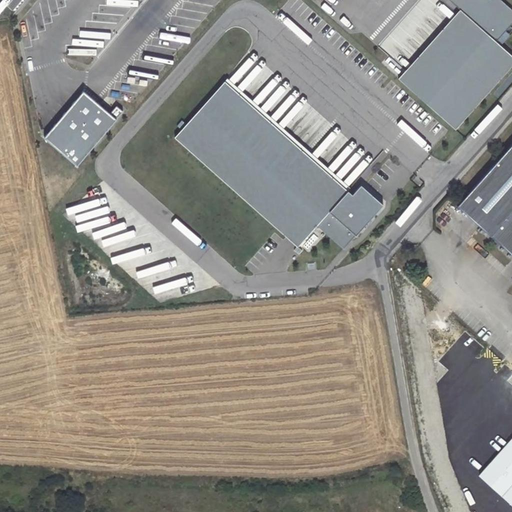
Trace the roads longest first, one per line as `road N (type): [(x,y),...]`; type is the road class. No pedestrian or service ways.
road 1 (unknown): [(378,267),(259,284),(192,250),(109,172),(109,154),(151,96),(225,14),(244,9),(280,27),(442,180)]
road 2 (unclassified): [(432,511),(401,403),(376,255),(511,102)]
road 3 (unknown): [(86,0),(57,32),(48,57),(56,78),(78,89),(94,82),(163,0)]
road 4 (unknown): [(409,218),(471,278),(436,336)]
road 5 (unknown): [(436,336),(447,436),(467,484)]
